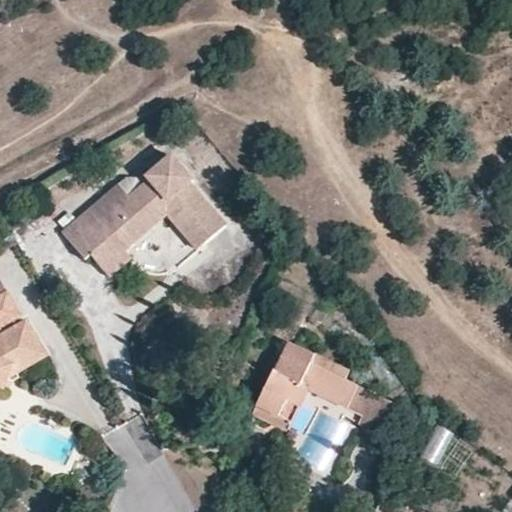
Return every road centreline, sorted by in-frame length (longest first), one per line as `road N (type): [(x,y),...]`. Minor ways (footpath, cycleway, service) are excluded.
road 1 (track): [(310,114),(431,294),(466,338),(511,375)]
road 2 (track): [(53,0),(97,34),(132,40),(235,22),(278,38),(294,58)]
road 3 (track): [(242,114),(310,114),(294,58),(320,38),(408,0)]
